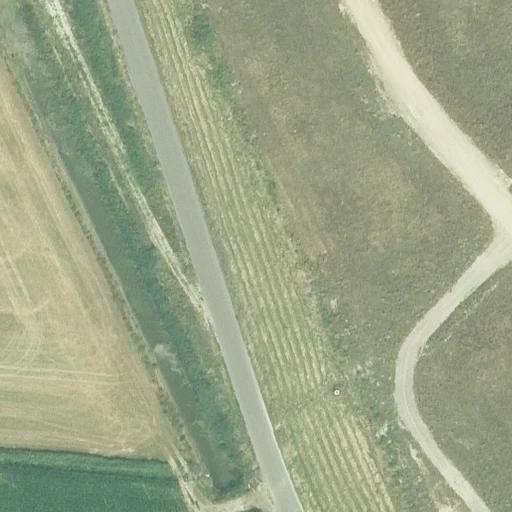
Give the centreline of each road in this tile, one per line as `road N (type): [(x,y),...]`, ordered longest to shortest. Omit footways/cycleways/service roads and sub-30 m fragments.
road 1 (unclassified): [(288,511),(121,0)]
road 2 (residential): [(511,236),(439,310),(400,371),(412,424),(477,511)]
road 3 (residential): [(352,0),(424,123),(511,217)]
